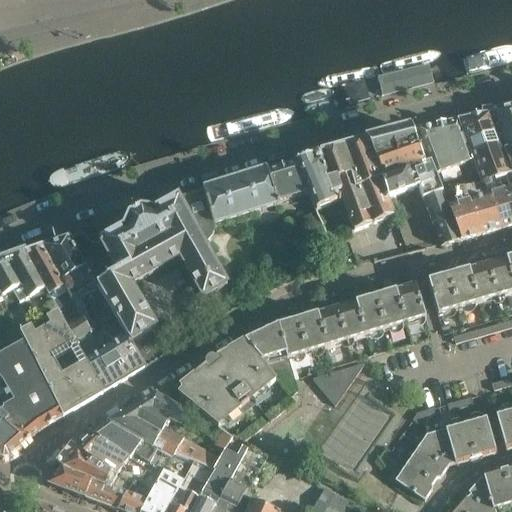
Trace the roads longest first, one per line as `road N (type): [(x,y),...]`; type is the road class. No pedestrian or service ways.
road 1 (residential): [(22,480),(89,418),(270,310),(343,282),(511,239)]
road 2 (residential): [(511,84),(179,174),(0,236)]
